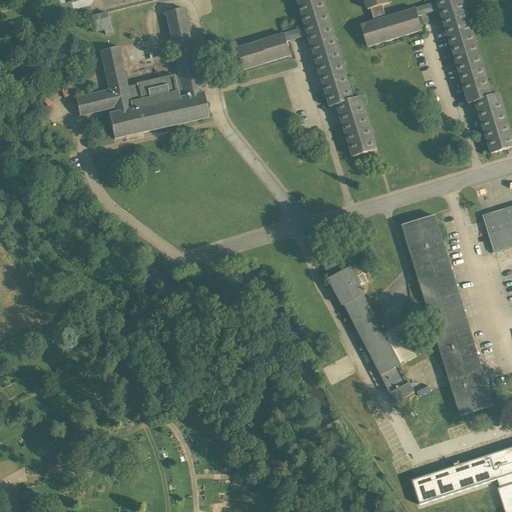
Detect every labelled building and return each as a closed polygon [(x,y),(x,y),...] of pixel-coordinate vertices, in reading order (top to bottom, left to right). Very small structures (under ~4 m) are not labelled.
[(354,100),(323,0),(296,0),(306,29),(308,36),(330,108),(337,106),(353,158),(377,151),(361,98),(354,100)] [(389,4),(387,0),(364,0),(368,11),(371,10),(374,22),(386,18),(382,6),(389,4)] [(462,0),(436,0),(437,3),(440,10),(468,105),(475,103),(491,155),(511,148),(511,136),(499,94),(492,96),(462,0)] [(437,3),(416,9),(418,17),(440,10),(437,3)] [(137,86),(127,88),(118,47),(100,51),(109,90),(76,98),(80,116),(113,108),(114,113),(109,114),(114,140),(209,119),(203,93),(202,94),(183,9),(165,13),(179,77),(175,77),(174,76),(136,84),(137,86)] [(374,22),(361,26),(368,48),(423,31),(418,17),(416,9),(386,18),(374,22)] [(107,13),(92,16),(96,32),(105,30),(106,35),(112,34),(107,13)] [(306,29),(284,35),(286,42),(308,36),(306,29)] [(284,35),(235,49),(242,71),(291,57),(286,42),(284,35)] [(511,208),(483,217),(495,254),(511,249),(511,208)] [(493,407),(435,217),(403,227),(461,417),(493,407)] [(345,259),(325,269),(330,279),(329,280),(323,283),(327,290),(332,287),(343,307),(344,306),(364,296),(365,295),(360,286),(362,285),(368,282),(363,273),(357,276),(357,277),(356,277),(351,268),(350,269),(345,259)] [(391,271),(377,285),(382,290),(396,276),(391,271)] [(384,334),(364,296),(344,306),(390,394),(410,384),(400,366),(384,334)] [(403,324),(384,334),(400,366),(420,356),(403,324)] [(410,384),(390,394),(395,403),(414,393),(410,384)] [(511,447),(410,479),(418,504),(498,479),(511,474),(511,447)] [(511,474),(498,479),(501,488),(511,484),(511,474)] [(511,511),(511,484),(501,488),(498,489),(505,511),(511,511)] [(48,511),(52,500),(27,490),(27,491),(31,493),(27,509),(23,509),(22,510),(41,511),(48,511)]
